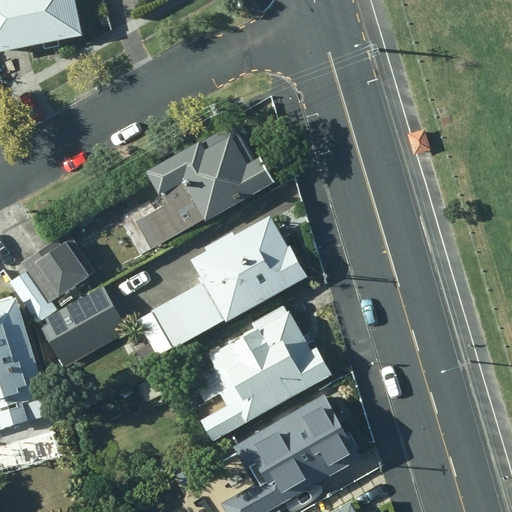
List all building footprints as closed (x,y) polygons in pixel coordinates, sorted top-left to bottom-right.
[(0,0),(0,55),(79,39),(70,0),(0,0)] [(149,244),(270,179),(257,153),(244,160),(225,124),(147,166),(166,203),(136,220),(149,244)] [(428,129),(411,133),(416,154),(433,150),(428,129)] [(173,346),(305,274),(288,242),(277,248),(260,218),(231,234),(229,230),(205,244),(207,247),(190,257),(202,280),(151,308),(173,346)] [(21,260),(47,299),(91,269),(68,234),(57,241),(55,238),(21,260)] [(54,309),(25,268),(7,280),(36,322),(54,309)] [(127,329),(101,284),(43,317),(46,322),(40,325),(62,365),(127,329)] [(40,391),(12,294),(0,297),(0,425),(16,420),(10,400),(40,391)] [(209,437),(329,372),(314,344),(298,353),(289,336),(297,332),(281,304),(250,321),(253,326),(206,352),(225,387),(218,391),(224,403),(198,417),(209,437)] [(224,511),(257,511),(358,455),(322,391),(231,442),(252,480),(218,500),(224,511)]
